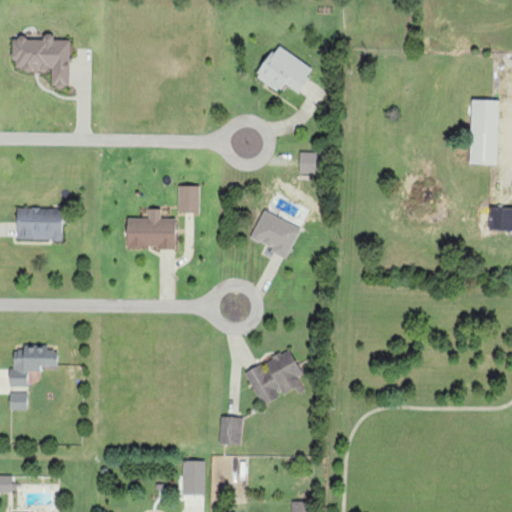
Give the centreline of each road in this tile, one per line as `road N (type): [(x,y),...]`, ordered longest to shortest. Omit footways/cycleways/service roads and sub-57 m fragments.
road 1 (residential): [(0,137),(217,140)]
road 2 (residential): [(0,300),(209,306)]
road 3 (residential): [(234,157),(217,140),(231,120),(265,124),(276,149),(259,166),(234,157)]
road 4 (residential): [(216,321),(209,306),(223,287),(245,285),(259,298),(257,323),(236,331),(216,321)]
